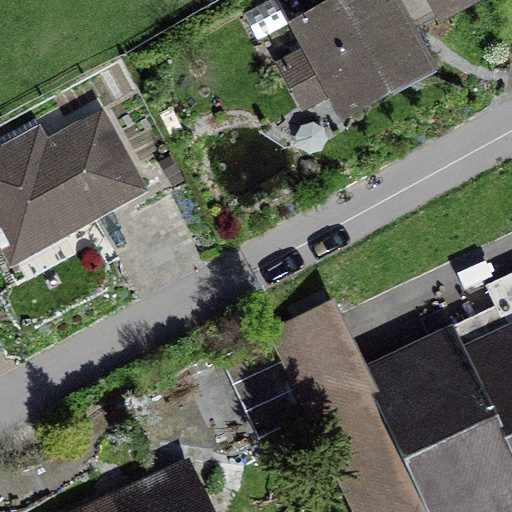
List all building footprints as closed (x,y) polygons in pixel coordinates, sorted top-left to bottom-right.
[(441,23),(484,0),(345,0),(294,27),(346,122),(433,75),(409,31),(438,16),(441,23)] [(40,129),(0,149),(0,249),(10,267),(148,194),(103,111),(46,141),(40,129)] [(337,302),(271,332),(310,419),(353,511),(511,511),(511,279),(485,292),(493,307),(367,366),(337,302)] [(256,443),(310,419),(271,332),(218,355),(256,443)] [(210,511),(199,488),(144,511),(210,511)]
